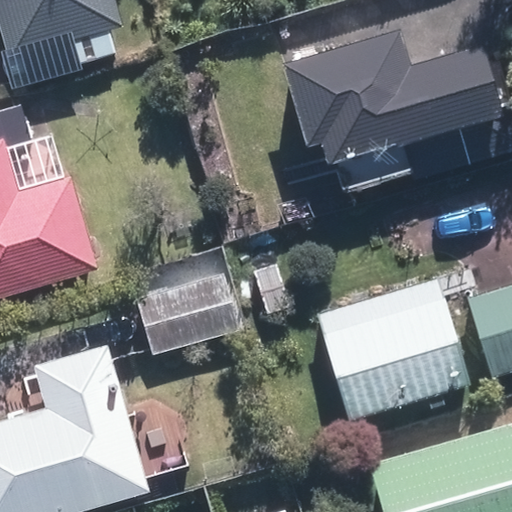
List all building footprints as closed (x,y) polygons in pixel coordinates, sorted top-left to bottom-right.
[(110,0),(0,0),(0,32),(8,62),(119,30),(110,0)] [(311,136),(318,160),(488,112),(469,46),(399,66),(388,29),(275,61),(298,140),(311,136)] [(0,297),(93,270),(65,179),(13,194),(0,150),(0,297)] [(290,310),(272,247),(225,260),(244,324),(290,310)] [(135,298),(149,351),(233,329),(219,276),(135,298)] [(315,314),(343,415),(462,382),(434,281),(315,314)] [(511,286),(468,299),(489,374),(511,367),(511,286)] [(0,421),(0,511),(64,511),(140,491),(99,346),(29,366),(42,410),(0,421)] [(511,511),(511,434),(508,421),(366,463),(380,511),(511,511)]
